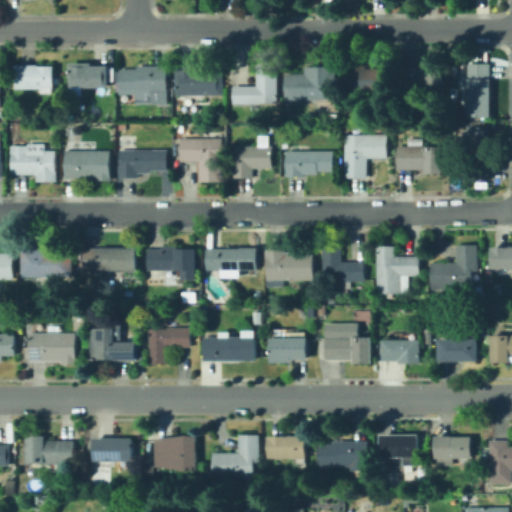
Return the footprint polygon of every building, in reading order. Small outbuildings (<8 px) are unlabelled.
[(110,66),(110,88),(71,88),(72,63),(94,63),(94,66),(110,66)] [(492,63),(493,117),(469,117),(468,63),(492,63)] [(278,64),(279,103),(235,104),(235,86),(258,86),(258,64),(278,64)] [(56,68),(57,94),(44,94),(44,89),(18,89),(18,65),(41,65),(57,66),(56,68)] [(224,69),(225,95),(176,95),(176,65),(198,65),(198,69),(224,69)] [(445,66),(445,86),(428,86),(429,92),(414,92),(414,87),(402,87),(401,66),(428,65),(445,66)] [(169,66),(169,93),(122,94),(121,69),(139,69),(138,66),(169,66)] [(337,66),(337,100),(286,100),(286,74),(306,74),(306,67),(337,66)] [(392,66),(393,90),(385,90),(385,92),(383,92),(383,96),(364,97),(363,92),(363,90),(344,90),(344,71),(357,71),(357,66),(392,66)] [(98,98),(98,88),(107,88),(107,98),(98,98)] [(72,131),(64,131),(64,124),(71,123),(72,131)] [(491,126),(491,180),(469,179),(470,126),(491,126)] [(222,131),(222,138),(224,138),(224,182),(201,182),(200,161),(182,161),(181,138),(204,138),(204,131),(222,131)] [(389,134),(389,158),(369,158),(369,177),(345,178),(345,161),(342,161),(341,147),(345,146),(345,134),(389,134)] [(270,145),(275,145),(274,169),(255,169),(255,178),(235,178),(235,166),(236,146),(260,146),(260,138),(270,138),(270,145)] [(424,138),(424,147),(445,146),(445,174),(426,174),(426,169),(399,169),(398,146),(409,146),(409,138),(424,138)] [(309,145),(310,151),(335,151),(335,171),(319,172),(319,174),(305,175),(305,176),(286,177),(287,173),(287,151),(289,151),(289,148),(283,148),(283,140),(289,140),(289,145),(309,145)] [(47,144),(47,150),(58,150),(58,172),(59,181),(38,182),(38,174),(13,174),(12,146),(30,146),(29,144),(47,144)] [(113,177),(113,180),(98,180),(98,178),(67,178),(67,150),(113,150),(113,177)] [(169,150),(169,170),(151,171),(151,174),(139,174),(140,178),(120,178),(121,169),(121,150),(169,150)] [(179,245),(179,248),(198,248),(198,279),(184,279),(184,271),(173,270),(173,279),(159,279),(159,273),(151,274),(151,271),(149,271),(149,248),(163,248),(163,245),(179,245)] [(366,280),(366,281),(352,281),(352,288),(342,288),(342,280),(324,280),(324,245),(343,245),(343,262),(366,261),(366,280)] [(479,245),(479,271),(473,272),(473,289),(432,289),(432,262),(458,262),(458,245),(479,245)] [(421,256),(421,275),(410,275),(410,293),(377,293),(377,246),(396,246),(396,256),(421,256)] [(260,247),(260,270),(242,270),(242,277),(223,277),(223,270),(207,270),(207,248),(242,247),(260,247)] [(511,247),(511,269),(493,269),(493,248),(492,247),(511,247)] [(139,248),(139,271),(84,271),(84,248),(139,248)] [(74,251),(74,277),(22,277),(22,249),(55,249),(55,251),(74,251)] [(315,254),(315,280),(285,280),(285,287),(268,287),(267,258),(267,249),(286,249),(286,252),(298,252),(298,255),(315,254)] [(0,253),(15,253),(16,279),(0,279),(0,253)] [(78,317),(86,318),(86,332),(77,331),(78,317)] [(123,320),(124,339),(117,339),(117,342),(139,342),(139,361),(104,361),(104,360),(91,360),(91,328),(98,328),(98,320),(123,320)] [(375,336),(375,363),(356,363),(356,359),(329,359),(328,323),(362,323),(362,337),(375,336)] [(193,327),(193,347),(171,347),(171,363),(151,364),(150,328),(164,327),(193,327)] [(257,330),(257,336),(258,336),(259,361),(204,361),(204,337),(244,336),(244,331),(257,330)] [(0,333),(11,333),(11,335),(18,335),(18,355),(5,356),(5,361),(0,361),(0,333)] [(79,359),(79,364),(64,365),(64,361),(32,361),(32,333),(78,333),(79,359)] [(511,334),(511,361),(493,362),(493,334),(511,334)] [(308,337),(309,359),(293,359),(293,362),(272,363),(272,338),(308,337)] [(479,338),(479,361),(440,361),(440,339),(479,338)] [(422,339),(423,363),(401,363),(401,360),(384,360),(384,340),(422,339)] [(261,434),(261,462),(256,462),(256,479),(214,479),(214,453),(240,452),(240,434),(261,434)] [(421,434),(420,457),(420,465),(406,466),(406,457),(383,458),(383,451),(377,451),(377,437),(382,437),(382,435),(421,434)] [(76,440),(76,464),(44,463),(28,463),(28,435),(47,435),(47,439),(76,440)] [(199,469),(188,470),(157,467),(157,439),(188,435),(199,435),(199,469)] [(307,436),(307,465),(298,465),(298,458),(270,458),(270,436),(307,436)] [(474,437),(474,452),(474,459),(455,459),(456,465),(439,465),(439,458),(437,458),(437,457),(432,457),(432,440),(437,440),(437,436),(454,436),(474,437)] [(135,438),(135,461),(96,461),(95,438),(135,438)] [(369,440),(369,470),(369,477),(357,477),(357,471),(352,471),(352,466),(321,467),(321,444),(338,444),(338,441),(369,440)] [(511,446),(511,483),(492,484),(492,440),(511,440),(511,446)] [(0,444),(11,444),(11,466),(0,466),(0,444)] [(16,480),(16,494),(7,493),(7,480),(16,480)] [(118,493),(107,492),(108,485),(118,485),(118,493)]
